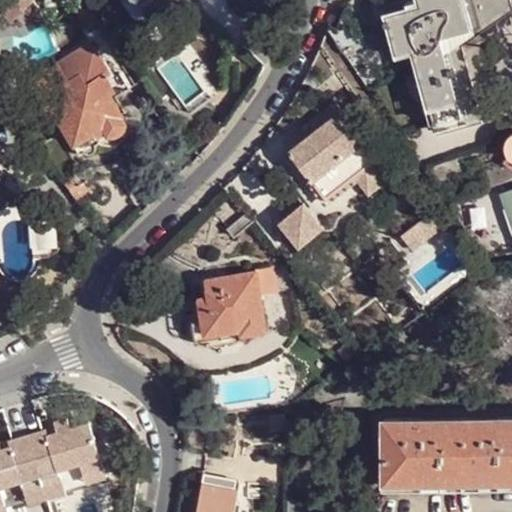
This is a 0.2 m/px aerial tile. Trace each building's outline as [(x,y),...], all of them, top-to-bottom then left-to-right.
[(32,1),(30,0),(16,0),(3,13),(11,21),(32,1)] [(511,0),(412,0),(407,2),(409,7),(386,13),(395,44),(410,40),(412,49),(421,82),(425,96),(433,120),(435,119),(479,106),(461,42),(511,7),(511,0)] [(398,53),(412,49),(410,40),(395,44),(398,53)] [(57,62),(29,79),(49,116),(54,114),(72,143),(101,127),(102,129),(105,130),(108,131),(112,131),(114,130),(117,129),(118,128),(119,126),(120,123),(120,120),(120,117),(119,114),(121,112),(116,102),(110,92),(113,90),(104,74),(85,84),(78,73),(66,79),(57,62)] [(324,100),(332,95),(344,85),(337,74),(316,90),(324,100)] [(419,98),(425,96),(421,82),(415,84),(419,98)] [(295,144),(289,149),(326,197),(359,170),(378,157),(338,104),(313,123),(317,127),(295,144)] [(483,119),(479,106),(435,119),(438,131),(483,119)] [(292,138),(295,144),(317,127),(313,123),(292,138)] [(378,157),(354,174),(369,193),(393,175),(378,157)] [(511,220),(511,188),(502,192),(511,220)] [(304,204),(282,224),(300,245),(323,225),(304,204)] [(435,209),(401,223),(408,241),(442,227),(435,209)] [(250,218),(244,210),(225,225),(231,232),(250,218)] [(414,301),(427,291),(413,273),(392,253),(383,258),(414,301)] [(242,328),(242,334),(267,329),(261,294),(291,289),(287,266),(207,278),(210,296),(200,297),(203,313),(193,315),(196,335),(242,328)] [(242,337),(242,334),(242,328),(196,335),(198,341),(205,343),(211,344),(217,345),(223,344),(232,342),(241,339),(242,337)] [(340,348),(348,358),(355,353),(347,344),(340,348)] [(42,428),(27,432),(40,478),(59,472),(58,468),(80,463),(83,471),(104,465),(90,421),(71,426),(68,416),(54,420),(55,424),(57,431),(46,433),(44,426),(42,428)] [(511,478),(511,422),(499,422),(440,423),(412,424),(412,418),(382,418),(383,481),(442,479),(500,478),(511,478)] [(55,424),(44,426),(46,433),(57,431),(55,424)] [(0,507),(5,506),(3,496),(0,486),(21,481),(22,483),(40,478),(27,432),(9,437),(12,444),(2,446),(0,441),(0,507)] [(9,437),(0,439),(0,441),(2,446),(12,444),(9,437)] [(106,476),(104,465),(83,471),(85,482),(106,476)] [(47,498),(65,492),(59,472),(40,478),(47,498)] [(28,504),(47,498),(40,478),(22,483),(28,504)] [(233,511),(238,485),(200,479),(194,511),(233,511)]
